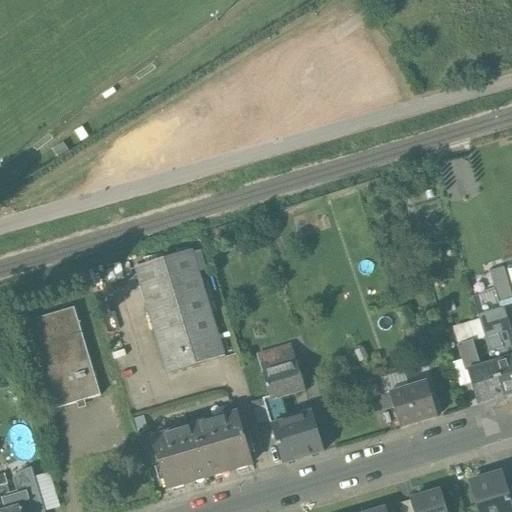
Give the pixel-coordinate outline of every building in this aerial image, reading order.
[(438,166),(454,204),(484,192),(468,153),(438,166)] [(191,252),(134,269),(146,309),(145,309),(165,374),(223,356),(191,252)] [(504,269),(489,273),(498,304),(511,300),(511,297),(506,276),(504,269)] [(25,324),(50,412),(101,398),(76,310),(25,324)] [(511,335),(510,329),(497,332),(500,341),(511,337),(511,335)] [(511,337),(500,341),(505,358),(492,362),(502,396),(511,393),(511,337)] [(472,340),(459,344),(461,353),(474,349),(472,340)] [(492,362),(479,366),(474,349),(461,353),(470,382),(464,383),(466,390),(472,388),(477,404),(502,396),(492,362)] [(295,364),(261,375),(268,397),(269,401),(280,398),(303,391),(295,364)] [(425,381),(387,393),(398,428),(436,417),(425,381)] [(299,417),(287,421),(280,398),(269,401),(268,397),(261,400),(280,464),(322,452),(309,407),(298,411),(299,417)] [(235,414),(151,439),(165,486),(249,461),(235,414)] [(502,474),(469,484),(478,511),(511,511),(511,507),(507,491),(502,474)] [(6,488),(0,489),(0,501),(4,501),(9,499),(6,488)] [(446,511),(441,492),(410,502),(413,511),(446,511)] [(20,511),(19,507),(7,510),(4,501),(0,501),(0,511),(20,511)] [(413,511),(410,502),(399,505),(400,511),(413,511)]
